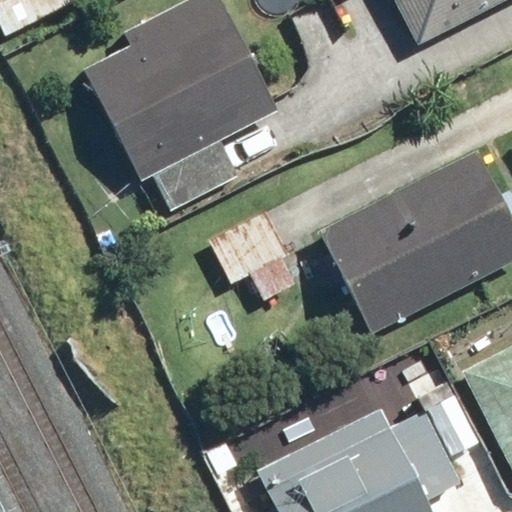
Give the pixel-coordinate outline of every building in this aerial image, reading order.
[(0,0),(0,11),(14,36),(76,0),(0,0)] [(137,44),(93,66),(151,179),(161,174),(180,210),(246,177),(227,138),(282,110),(225,0),(190,0),(130,31),(137,44)] [(407,0),(429,41),(507,0),(407,0)] [(372,326),(511,258),(511,200),(487,149),(324,228),(372,326)] [(292,212),(220,252),(239,286),(255,277),(265,295),(321,264),(292,212)] [(511,349),(472,369),(511,453),(511,349)] [(456,493),(417,418),(396,429),(385,406),(262,470),(283,511),(451,511),(444,499),(456,493)]
